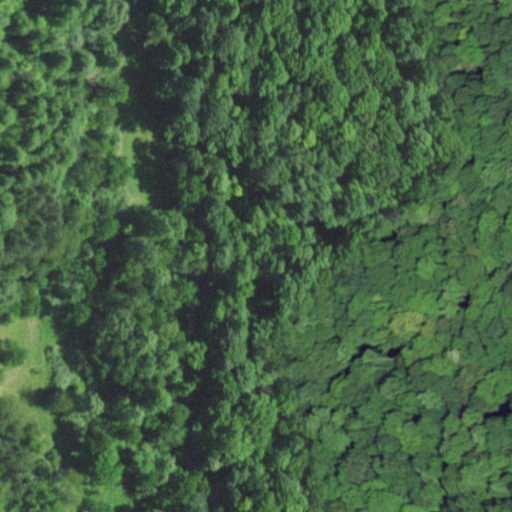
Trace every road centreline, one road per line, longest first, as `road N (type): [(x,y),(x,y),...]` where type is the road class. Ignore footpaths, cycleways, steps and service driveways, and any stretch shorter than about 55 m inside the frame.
road 1 (residential): [(224,511),(189,399),(189,195),(205,151),(198,0)]
road 2 (track): [(189,195),(0,218)]
